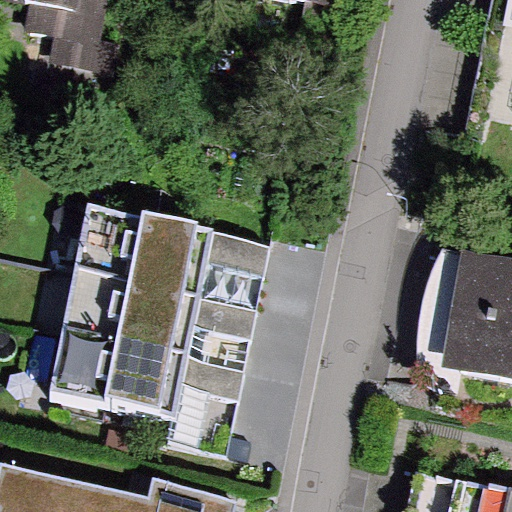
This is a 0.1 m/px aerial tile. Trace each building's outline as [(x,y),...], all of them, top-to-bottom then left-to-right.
[(2,0),(0,14),(33,20),(28,49),(56,54),(51,85),(123,97),(130,53),(106,49),(114,0),(2,0)] [(350,0),(217,0),(216,6),(345,28),(350,0)] [(511,16),(491,134),(511,138),(511,16)] [(214,234),(86,210),(48,407),(176,431),(214,234)] [(511,277),(464,269),(444,385),(511,396),(511,277)] [(237,511),(238,511),(154,492),(151,507),(2,473),(0,482),(0,511),(237,511)] [(511,511),(511,507),(429,489),(423,511),(511,511)]
